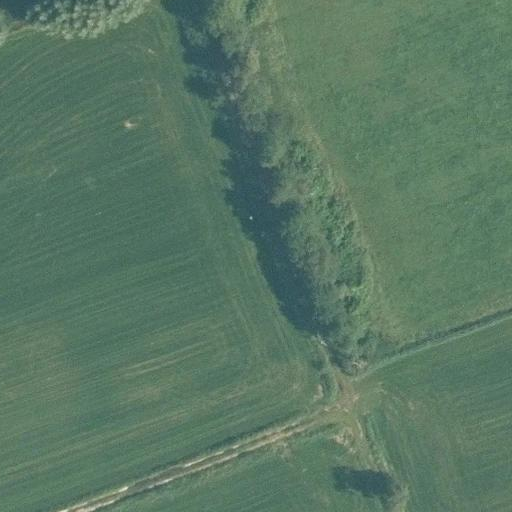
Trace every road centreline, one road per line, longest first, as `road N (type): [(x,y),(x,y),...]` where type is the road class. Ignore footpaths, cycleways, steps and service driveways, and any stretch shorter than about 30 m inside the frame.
road 1 (track): [(198,0),(389,511)]
road 2 (track): [(347,408),(71,511)]
